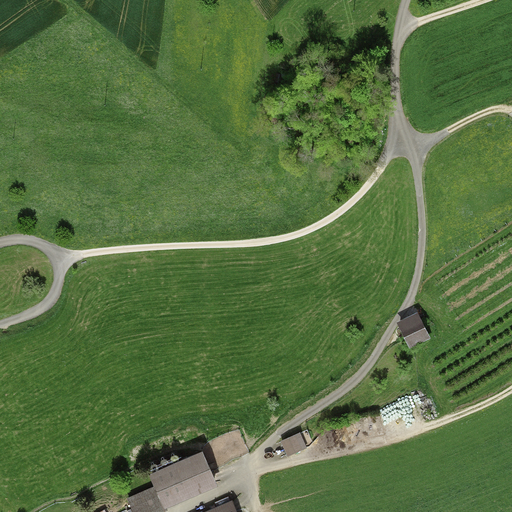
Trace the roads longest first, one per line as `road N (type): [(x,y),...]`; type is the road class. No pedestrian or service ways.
road 1 (track): [(402,136),(343,210),(313,230),(272,242),(83,256)]
road 2 (track): [(511,391),(420,430),(243,472)]
